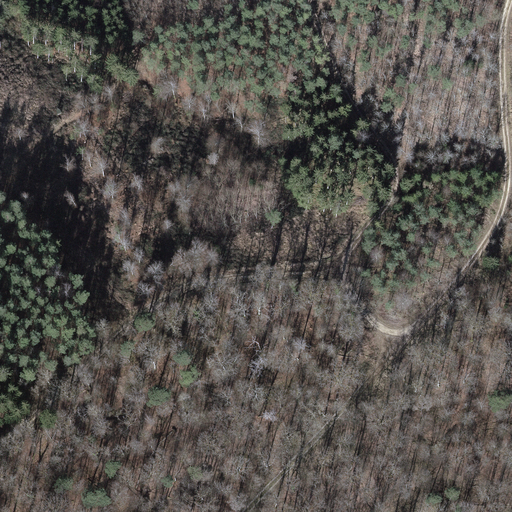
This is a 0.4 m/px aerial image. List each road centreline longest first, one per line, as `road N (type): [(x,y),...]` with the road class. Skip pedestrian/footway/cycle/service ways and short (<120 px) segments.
road 1 (track): [(511,0),(498,36),(509,195),(472,262),(244,511)]
road 2 (track): [(399,341),(334,278),(279,270),(201,279),(160,300),(0,447)]
road 3 (track): [(311,0),(345,93),(396,164),(387,205),(334,278)]
road 4 (track): [(0,178),(129,71),(133,45),(121,0)]
